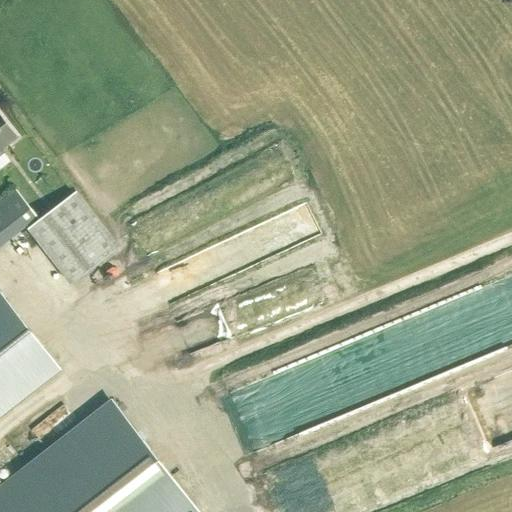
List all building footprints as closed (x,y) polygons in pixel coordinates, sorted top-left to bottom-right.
[(0,150),(17,137),(0,115),(0,150)] [(3,169),(29,199),(37,191),(11,161),(3,169)] [(74,193),(40,219),(18,190),(0,204),(0,245),(27,225),(29,228),(28,229),(72,285),(120,247),(101,223),(76,191),(74,193)] [(300,275),(269,285),(271,290),(242,300),(250,323),(310,302),(300,275)] [(0,291),(0,415),(60,369),(0,291)] [(0,511),(199,511),(113,404),(0,492),(0,511)]
